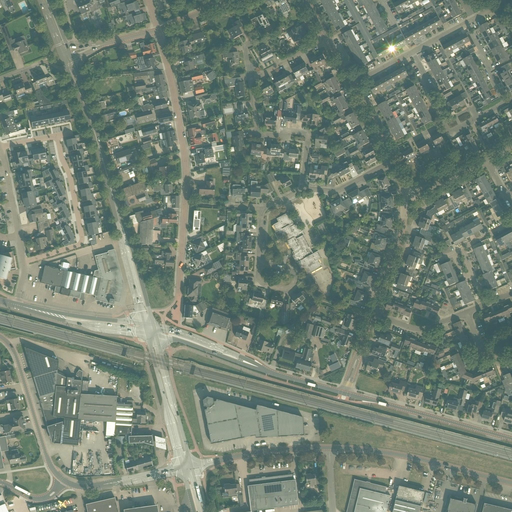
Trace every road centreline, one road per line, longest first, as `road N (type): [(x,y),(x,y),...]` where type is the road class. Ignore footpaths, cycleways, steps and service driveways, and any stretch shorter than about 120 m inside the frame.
road 1 (residential): [(176,317),(185,155),(157,30)]
road 2 (tertiary): [(511,483),(416,458),(330,448)]
road 3 (tertiary): [(511,438),(345,394)]
road 4 (residential): [(23,262),(81,242),(56,136)]
road 5 (unclassified): [(64,481),(45,455),(13,350),(0,336)]
road 6 (residential): [(302,189),(306,136),(257,134),(251,76)]
road 7 (tertiary): [(190,466),(330,448)]
road 8 (tertiary): [(190,466),(155,335)]
road 9 (residential): [(371,320),(404,196)]
